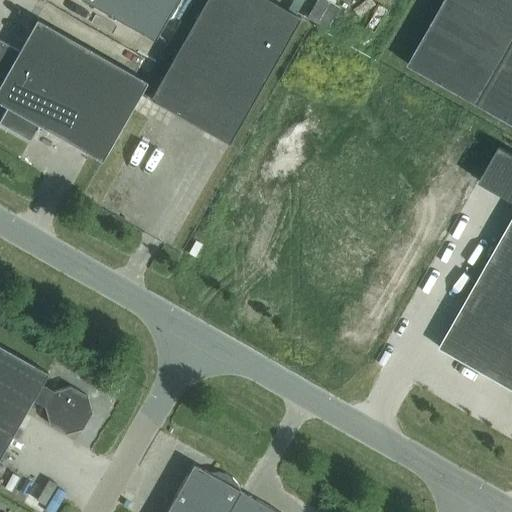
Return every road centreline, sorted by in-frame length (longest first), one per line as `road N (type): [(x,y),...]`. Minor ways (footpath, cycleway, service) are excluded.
road 1 (unclassified): [(480,496),(203,339)]
road 2 (unclassified): [(203,339),(0,223)]
road 3 (unclassified): [(203,339),(103,511)]
